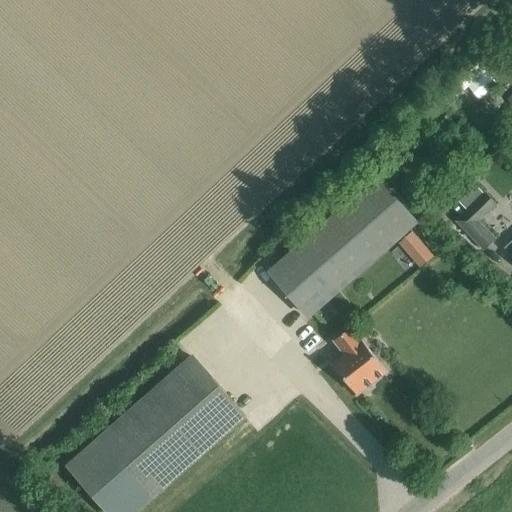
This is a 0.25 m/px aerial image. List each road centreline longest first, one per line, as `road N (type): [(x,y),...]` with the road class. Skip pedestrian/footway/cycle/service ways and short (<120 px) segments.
road 1 (unknown): [(436,494),(243,297)]
road 2 (unclassified): [(413,511),(511,433)]
